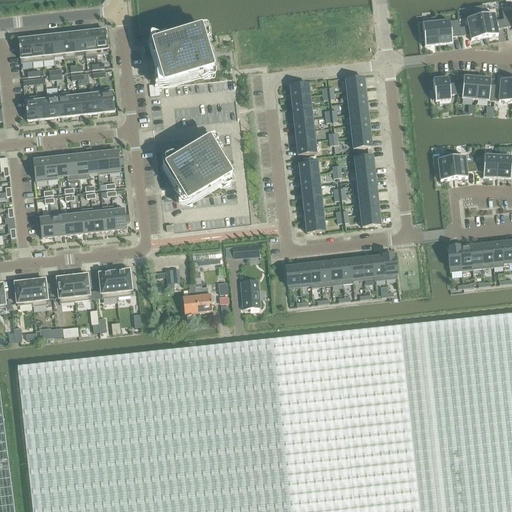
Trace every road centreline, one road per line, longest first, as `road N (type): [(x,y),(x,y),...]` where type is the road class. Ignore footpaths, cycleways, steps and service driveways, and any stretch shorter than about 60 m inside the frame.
road 1 (residential): [(388,65),(267,77),(270,109),(286,253),(406,240)]
road 2 (residential): [(133,132),(145,245),(137,253),(0,268)]
road 3 (residential): [(388,65),(406,240)]
road 4 (residential): [(0,147),(133,132)]
road 5 (residential): [(511,60),(460,56),(388,65)]
road 6 (residential): [(117,11),(133,132)]
